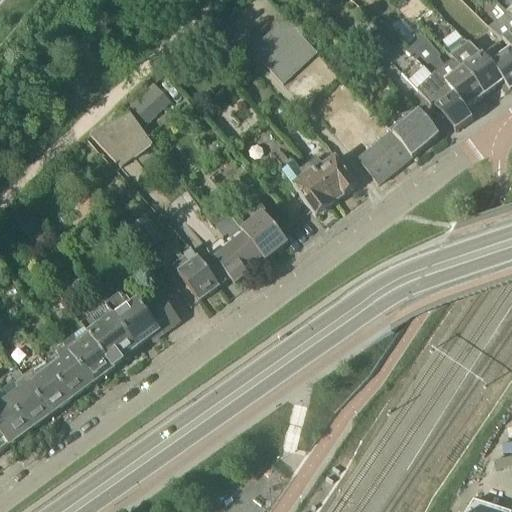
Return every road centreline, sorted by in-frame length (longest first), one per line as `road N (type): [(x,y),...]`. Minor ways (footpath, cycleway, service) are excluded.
road 1 (unclassified): [(0,503),(511,127)]
road 2 (tertiary): [(74,511),(370,302),(511,246)]
